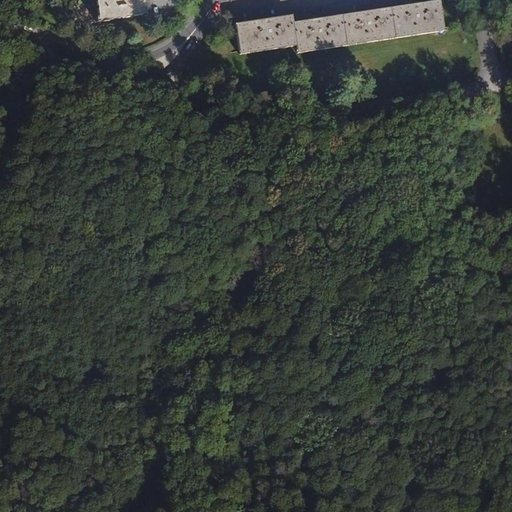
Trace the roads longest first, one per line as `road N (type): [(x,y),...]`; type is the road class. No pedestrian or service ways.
road 1 (track): [(166,200),(221,251),(226,316),(376,451),(373,458),(279,455),(245,511)]
road 2 (unclassified): [(492,84),(277,125),(220,126),(180,110)]
road 3 (track): [(22,67),(22,88),(105,122),(166,200)]
